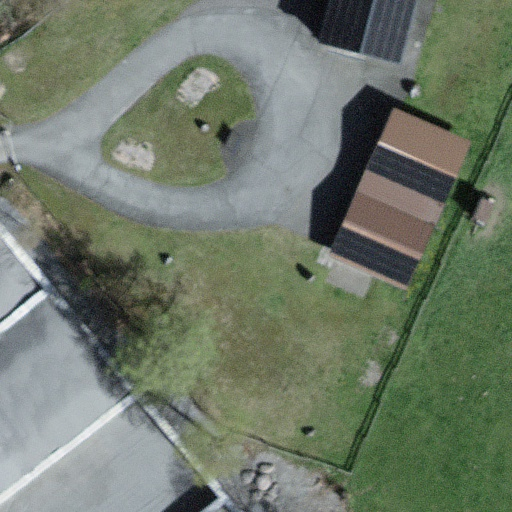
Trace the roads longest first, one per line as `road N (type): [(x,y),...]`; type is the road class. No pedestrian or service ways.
road 1 (unclassified): [(224,2),(288,41),(297,85),(272,171),(239,189),(182,202),(107,182),(38,138)]
road 2 (unclassified): [(38,138),(224,2)]
